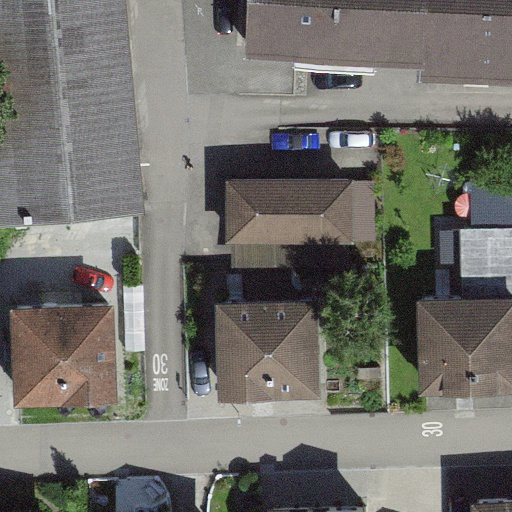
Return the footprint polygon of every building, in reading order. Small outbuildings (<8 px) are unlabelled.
[(133,0),(0,0),(0,152),(7,229),(153,216),(133,0)] [(511,0),(250,0),(248,51),(422,59),(421,77),(511,81),(511,0)] [(363,178),(235,175),(233,249),(361,252),(363,178)] [(511,297),(423,301),(426,397),(511,393),(511,297)] [(326,299),(225,304),(230,401),(330,396),(326,299)] [(118,308),(17,313),(21,405),(122,400),(118,308)] [(511,511),(511,486),(472,488),(473,511),(511,511)]
